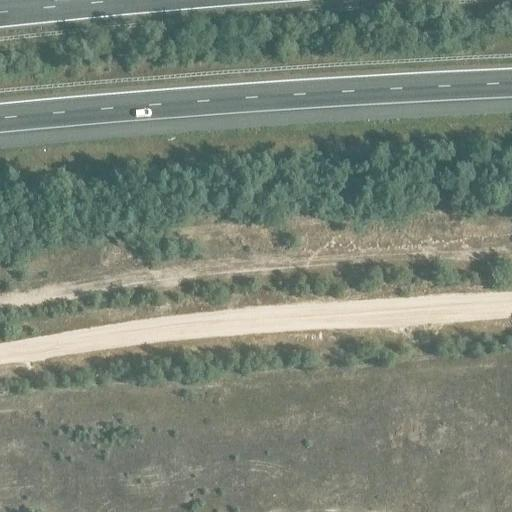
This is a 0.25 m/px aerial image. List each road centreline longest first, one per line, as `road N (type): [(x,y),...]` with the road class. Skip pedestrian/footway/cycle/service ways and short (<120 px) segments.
road 1 (track): [(0,294),(331,250),(511,247)]
road 2 (track): [(511,305),(260,322),(0,353)]
road 3 (motorway): [(0,120),(511,84)]
